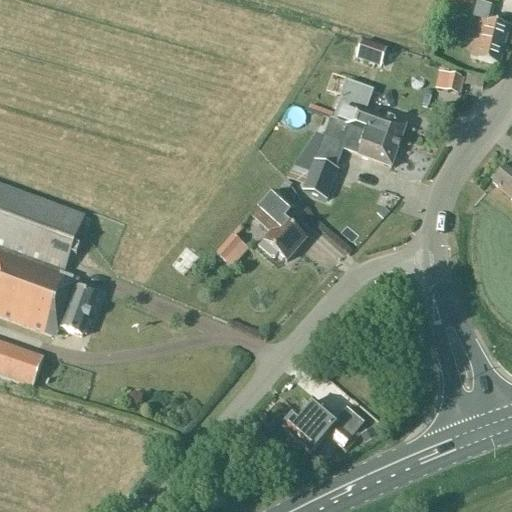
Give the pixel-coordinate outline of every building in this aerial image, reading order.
[(492,7),(476,3),(472,20),(478,21),(469,59),(500,67),(510,28),(488,22),(492,7)] [(381,68),(386,51),(362,44),(357,61),(381,68)] [(461,79),(438,74),(434,91),(457,97),(461,79)] [(347,82),(333,122),(332,123),(399,147),(405,129),(358,112),(366,89),(347,82)] [(300,158),(334,171),(335,170),(342,152),(359,157),(358,158),(391,170),(399,147),(332,123),(333,122),(329,120),(323,139),(315,138),(300,158)] [(335,170),(334,171),(300,158),(285,181),(303,188),(301,193),(327,203),(339,172),(335,170)] [(511,172),(506,168),(492,185),(511,202),(511,172)] [(55,329),(82,339),(96,299),(69,289),(73,281),(62,277),(84,219),(0,187),(0,319),(51,339),(55,329)] [(277,256),(286,264),(305,242),(283,223),(294,211),(276,195),(254,221),(271,236),(259,250),(270,260),(274,260),(277,256)] [(248,251),(232,237),(215,256),(232,271),(248,251)] [(205,260),(193,268),(201,281),(213,273),(205,260)] [(0,378),(34,390),(44,360),(0,345),(0,378)] [(336,424),(313,404),(298,421),(296,419),(294,422),(290,421),(285,426),(286,430),(284,433),(312,457),(327,439),(343,453),(365,428),(347,413),(336,424)]
